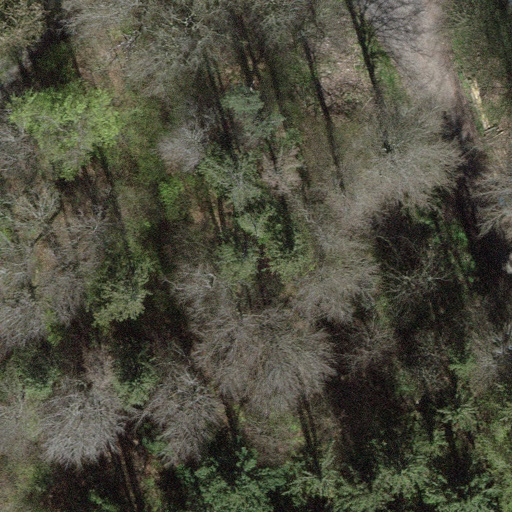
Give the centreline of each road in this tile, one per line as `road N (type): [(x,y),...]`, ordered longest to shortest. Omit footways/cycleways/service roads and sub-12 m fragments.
road 1 (track): [(397,0),(511,277)]
road 2 (track): [(0,91),(12,70),(101,0)]
